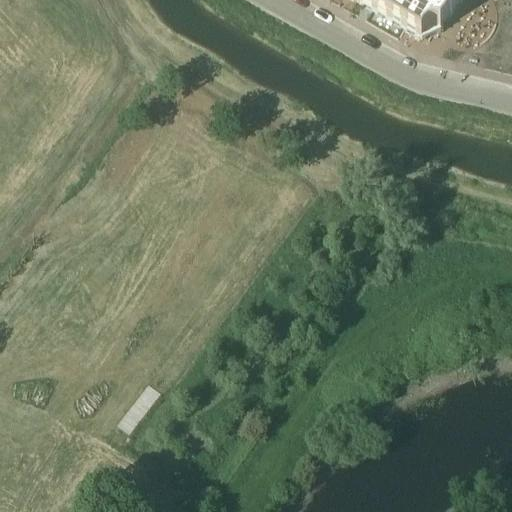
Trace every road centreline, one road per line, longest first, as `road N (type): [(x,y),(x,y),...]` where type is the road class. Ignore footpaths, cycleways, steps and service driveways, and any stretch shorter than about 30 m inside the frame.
road 1 (residential): [(71,0),(116,72),(216,159),(225,197),(52,420),(70,461),(72,511)]
road 2 (residential): [(265,0),(414,84),(511,106)]
